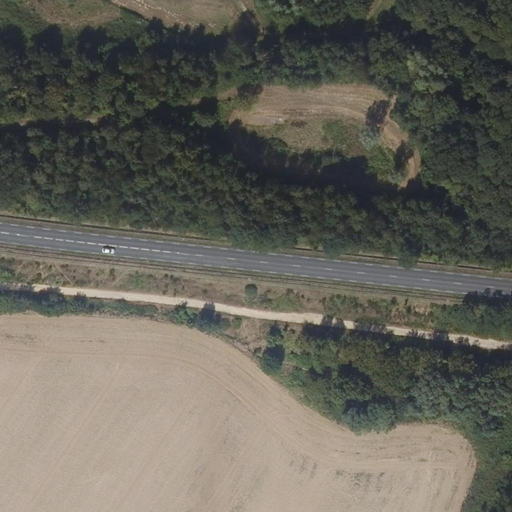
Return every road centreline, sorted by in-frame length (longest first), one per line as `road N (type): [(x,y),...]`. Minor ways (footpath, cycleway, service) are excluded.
road 1 (track): [(0,288),(166,300),(511,347)]
road 2 (primary): [(0,231),(511,290)]
road 3 (track): [(118,116),(267,87)]
